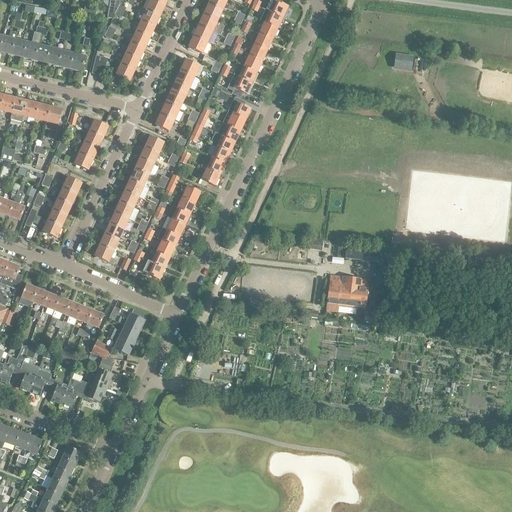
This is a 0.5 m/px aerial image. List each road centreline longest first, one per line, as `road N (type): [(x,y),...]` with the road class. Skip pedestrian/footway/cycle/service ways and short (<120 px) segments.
road 1 (track): [(170,387),(353,0)]
road 2 (unclassified): [(511,435),(146,381)]
road 3 (residential): [(175,314),(322,4)]
road 4 (residential): [(62,263),(136,110)]
road 5 (residential): [(136,110),(0,76)]
road 6 (residential): [(175,314),(62,263)]
road 7 (residential): [(136,110),(188,0)]
